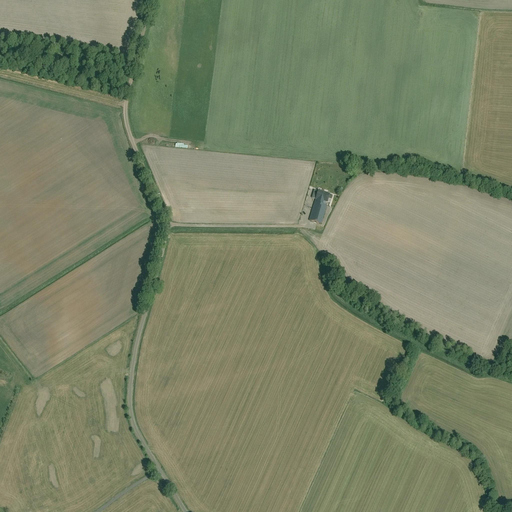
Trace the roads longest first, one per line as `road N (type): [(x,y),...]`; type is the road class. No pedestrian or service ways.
road 1 (unclassified): [(185,511),(136,431),(129,402),(166,233),(125,120),(150,0)]
road 2 (track): [(125,105),(2,73)]
